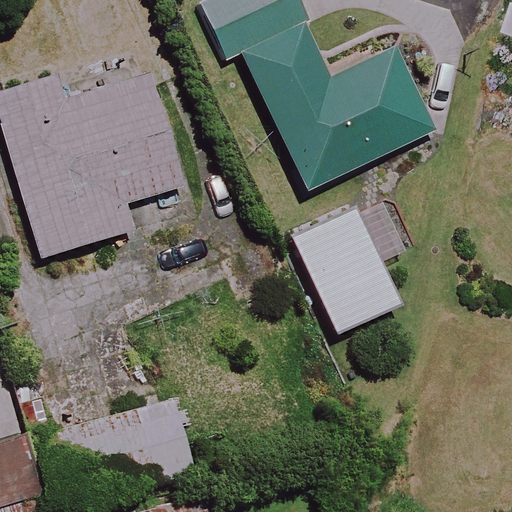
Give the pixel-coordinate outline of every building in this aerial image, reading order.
[(325,84),(287,0),(210,0),(194,7),(220,64),(232,59),(294,197),(424,139),(386,56),(325,84)] [(176,190),(143,81),(59,106),(52,82),(0,97),(0,156),(32,263),(125,235),(117,208),(176,190)] [(391,311),(348,214),(286,241),(328,338),(391,311)] [(186,477),(167,406),(36,441),(55,511),(186,477)] [(0,509),(39,499),(22,439),(0,445),(0,509)] [(201,511),(198,499),(151,511),(201,511)]
